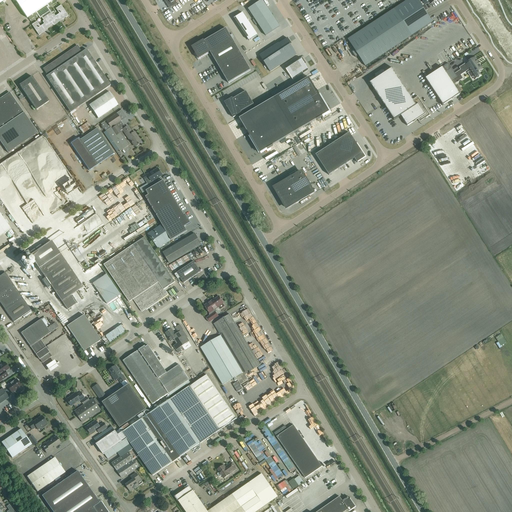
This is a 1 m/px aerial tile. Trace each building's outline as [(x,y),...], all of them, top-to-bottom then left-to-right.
[(36,12),(42,8),(47,5),(53,0),(14,0),(27,18),(28,17),(36,12)] [(53,15),(48,8),(57,2),(56,0),(53,0),(47,5),(42,8),(53,26),(54,26),(53,25),(61,19),(62,20),(68,16),(61,5),(56,9),(59,14),(55,16),(54,14),(53,15)] [(164,0),(170,8),(177,4),(175,1),(176,0),(164,0)] [(262,0),(248,9),(266,36),(280,27),(262,0)] [(424,4),(421,0),(420,0),(418,1),(417,0),(407,0),(348,39),(365,66),(432,22),(425,11),(428,9),(424,4)] [(359,0),(370,16),(393,0),(359,0)] [(37,22),(32,24),(32,25),(39,35),(45,31),(53,25),(53,26),(42,8),(36,12),(28,17),(30,20),(38,15),(40,19),(41,18),(44,21),(42,22),(44,24),(40,26),(37,22)] [(241,14),(234,19),(238,24),(249,41),(257,35),(243,13),(242,14),(241,14)] [(251,70),(224,28),(202,42),(202,41),(192,47),(198,59),(210,52),(228,83),(251,70)] [(279,43),(260,56),(270,72),(297,54),(291,45),(292,44),(288,38),(279,44),(279,43)] [(82,52),(77,46),(43,69),(47,76),(46,76),(70,113),(110,85),(86,49),(82,52)] [(300,58),(285,67),(293,80),(309,70),(305,64),(301,58),(300,58)] [(457,77),(451,81),(453,85),(457,82),(458,83),(459,82),(459,81),(463,79),(460,75),(470,69),(471,70),(474,76),(475,77),(476,78),(480,75),(478,72),(483,69),(475,58),(468,62),(469,63),(466,66),(465,64),(460,68),(461,70),(455,74),(457,77)] [(448,63),(425,78),(443,105),(460,94),(453,85),(451,81),(457,77),(455,74),(448,63)] [(394,120),(401,116),(408,126),(418,119),(420,122),(430,115),(418,97),(413,100),(392,69),(393,68),(392,68),(385,73),(383,69),(384,69),(383,69),(374,75),(376,78),(369,83),(370,83),(383,102),(382,103),(383,102),(384,104),(383,104),(384,105),(384,104),(394,120)] [(36,110),(49,102),(32,76),(19,85),(36,110)] [(309,77),(239,119),(247,132),(250,136),(260,153),(267,149),(316,120),(323,117),(323,116),(329,112),(319,95),(317,90),(309,77)] [(232,98),(224,102),(233,118),(242,113),(241,112),(254,104),(246,91),(233,99),(232,98)] [(98,119),(118,105),(109,92),(89,105),(98,119)] [(0,141),(8,153),(37,133),(10,93),(0,99),(0,141)] [(126,117),(122,110),(101,124),(102,126),(101,126),(103,129),(104,129),(108,135),(118,128),(123,125),(120,121),(126,117)] [(83,134),(92,128),(88,122),(79,128),(83,134)] [(118,128),(108,135),(111,139),(120,152),(129,145),(121,133),(123,131),(129,140),(130,139),(135,147),(141,142),(134,132),(132,134),(127,126),(120,131),(118,128)] [(79,138),(71,144),(89,171),(114,154),(97,129),(80,140),(79,138)] [(362,154),(363,153),(350,133),(316,155),(329,175),(354,159),(357,163),(365,158),(362,154)] [(111,160),(119,167),(122,163),(114,156),(111,160)] [(0,202),(22,231),(32,224),(23,212),(29,208),(24,201),(18,205),(8,191),(13,187),(11,184),(6,187),(0,179),(0,177),(12,168),(6,159),(0,163),(0,202)] [(162,175),(158,168),(147,175),(147,174),(143,177),(149,187),(154,185),(152,182),(162,175)] [(314,193),(301,171),(274,187),(280,196),(281,195),(288,208),(296,203),(296,204),(314,193)] [(184,215),(164,181),(163,181),(148,190),(146,191),(148,195),(145,197),(162,225),(171,240),(171,241),(187,231),(185,227),(191,223),(185,214),(184,215)] [(111,233),(116,243),(151,223),(142,208),(136,207),(136,211),(127,216),(136,206),(132,206),(136,202),(137,194),(132,186),(128,189),(132,192),(131,194),(129,194),(128,192),(124,192),(124,191),(121,192),(120,199),(124,197),(129,207),(115,206),(117,211),(111,217),(118,218),(117,228),(114,225),(113,225),(116,231),(111,233)] [(62,208),(80,193),(78,190),(67,198),(66,197),(58,203),(62,208)] [(0,236),(11,229),(0,213),(0,236)] [(171,240),(162,225),(148,234),(158,249),(171,240)] [(169,264),(197,248),(202,245),(195,234),(163,253),(169,264)] [(146,309),(167,295),(163,290),(175,282),(144,237),(104,265),(129,302),(133,299),(142,312),(146,309)] [(71,270),(60,254),(51,241),(25,259),(24,260),(23,258),(20,261),(26,270),(30,267),(33,270),(38,267),(56,293),(67,310),(76,304),(70,295),(83,287),(71,270)] [(101,255),(117,246),(115,243),(112,245),(110,243),(100,249),(99,247),(97,249),(101,255)] [(189,254),(169,266),(172,271),(192,259),(189,254)] [(184,283),(201,272),(194,261),(177,273),(184,283)] [(31,310),(5,273),(0,276),(0,302),(5,310),(6,309),(9,313),(8,314),(13,322),(31,310)] [(121,295),(105,273),(95,280),(96,281),(93,284),(107,304),(121,295)] [(212,300),(204,306),(210,313),(209,313),(209,316),(206,318),(209,322),(218,316),(215,312),(217,311),(216,309),(219,307),(220,309),(225,306),(223,304),(224,303),(219,296),(212,301),(212,300)] [(84,352),(101,340),(84,315),(67,326),(84,352)] [(218,337),(240,375),(243,373),(244,375),(245,375),(260,366),(230,315),(214,324),(221,336),(218,337)] [(46,327),(41,319),(21,333),(30,347),(41,340),(58,327),(55,323),(52,325),(51,323),(50,324),(46,327)] [(184,349),(182,347),(187,344),(190,342),(187,338),(188,337),(183,330),(180,325),(175,328),(178,333),(175,335),(171,329),(165,332),(168,337),(170,341),(173,339),(176,343),(177,344),(173,346),(176,351),(176,350),(189,369),(195,365),(184,349)] [(235,377),(240,375),(218,337),(201,348),(223,385),(235,377)] [(167,373),(148,346),(146,347),(145,346),(123,361),(153,405),(189,380),(179,365),(167,373)] [(35,354),(39,360),(40,359),(42,363),(52,356),(45,347),(35,354)] [(54,360),(46,366),(50,372),(58,367),(54,360)] [(9,369),(4,362),(2,364),(1,364),(0,364),(0,381),(8,376),(5,372),(9,369)] [(122,375),(116,366),(109,370),(113,376),(113,377),(115,380),(118,379),(121,383),(126,380),(123,375),(122,375)] [(240,375),(235,377),(240,385),(248,381),(245,375),(244,375),(243,373),(240,375)] [(112,426),(94,439),(108,459),(131,444),(153,476),(236,419),(207,375),(118,435),(112,426)] [(22,390),(22,388),(21,386),(16,379),(7,386),(12,393),(15,391),(14,391),(17,389),(18,391),(19,392),(22,390)] [(99,398),(105,394),(98,384),(92,388),(99,398)] [(105,394),(99,398),(102,402),(119,428),(146,409),(128,384),(108,398),(105,394)] [(0,403),(9,398),(3,389),(0,390),(0,403)] [(85,398),(81,392),(78,395),(76,393),(72,395),(72,396),(67,399),(72,406),(78,402),(85,398)] [(96,403),(98,401),(96,398),(93,399),(90,401),(86,403),(75,411),(83,423),(101,410),(96,403)] [(33,422),(32,421),(28,424),(32,430),(36,427),(38,430),(43,427),(44,427),(48,425),(42,416),(33,422)] [(99,426),(96,421),(86,427),(91,434),(95,431),(97,430),(99,433),(107,428),(104,423),(99,426)] [(322,467),(293,425),(287,429),(285,426),(274,433),(305,478),(322,467)] [(32,444),(21,429),(1,442),(12,458),(32,444)] [(50,451),(54,448),(61,443),(56,436),(49,441),(49,443),(43,447),(46,452),(49,450),(50,451)] [(293,469),(278,447),(273,450),(288,472),(293,469)] [(122,478),(139,467),(129,453),(112,464),(117,471),(122,478)] [(327,465),(333,460),(329,456),(323,461),(327,465)] [(65,472),(55,457),(38,469),(26,477),(37,492),(60,476),(65,472)] [(236,469),(232,463),(225,467),(224,465),(222,467),(221,466),(220,467),(219,468),(218,469),(219,472),(218,473),(217,475),(219,477),(220,477),(222,476),(224,479),(230,474),(229,474),(236,469)] [(331,479),(334,483),(339,480),(329,465),(312,477),(316,481),(321,478),(325,483),(331,479)] [(98,501),(77,471),(41,496),(52,511),(107,511),(103,505),(103,503),(101,501),(99,500),(98,501)] [(130,491),(139,485),(136,482),(140,479),(136,473),(131,477),(133,480),(126,485),(130,491)] [(190,487),(175,497),(178,501),(185,511),(256,511),(278,497),(262,474),(208,511),(193,491),(190,487)] [(276,501),(283,511),(289,511),(292,511),(310,501),(303,490),(309,487),(306,482),(276,501)] [(343,502),(339,496),(317,511),(344,511),(348,509),(349,511),(355,507),(350,500),(351,498),(347,497),(347,499),(343,502)]
